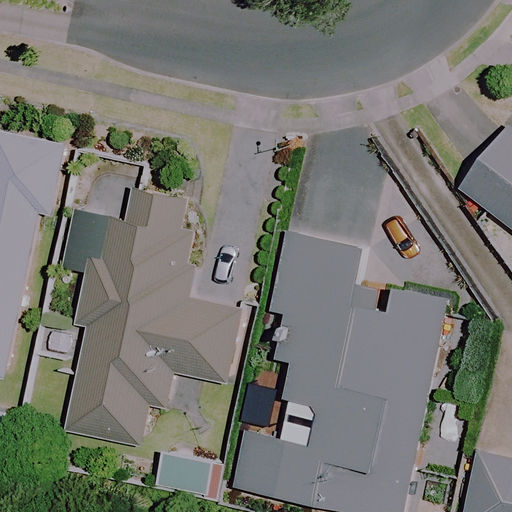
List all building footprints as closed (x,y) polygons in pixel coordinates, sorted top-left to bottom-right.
[(511,123),(462,189),(511,226),(511,123)] [(67,148),(0,133),(0,378),(5,379),(41,212),(52,214),(67,148)] [(202,214),(86,189),(69,271),(91,276),(81,326),(41,317),(30,368),(78,378),(66,432),(142,448),(152,405),(168,409),(176,373),(226,384),(243,308),(202,299),(206,284),(188,280),(202,214)] [(369,251),(285,233),(269,310),(303,317),(277,437),(252,432),(240,489),(350,511),(404,511),(450,298),(363,280),(369,251)] [(511,511),(511,458),(478,451),(465,511),(511,511)]
